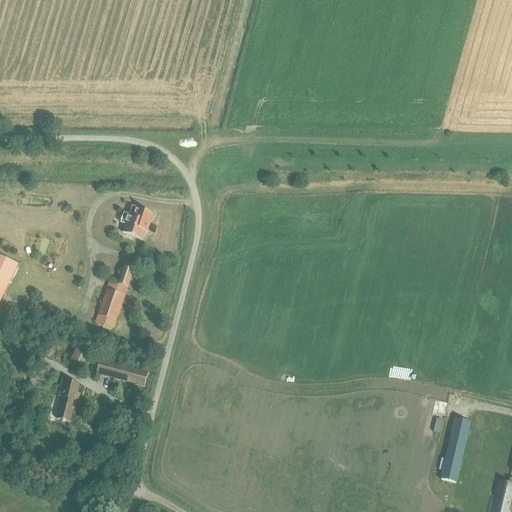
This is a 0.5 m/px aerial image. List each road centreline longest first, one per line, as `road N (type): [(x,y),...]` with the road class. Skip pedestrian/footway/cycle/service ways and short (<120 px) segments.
road 1 (unclassified): [(134,490),(196,240),(197,204)]
road 2 (track): [(183,168),(219,140),(432,141)]
road 3 (residential): [(0,138),(143,143),(183,168),(197,204)]
